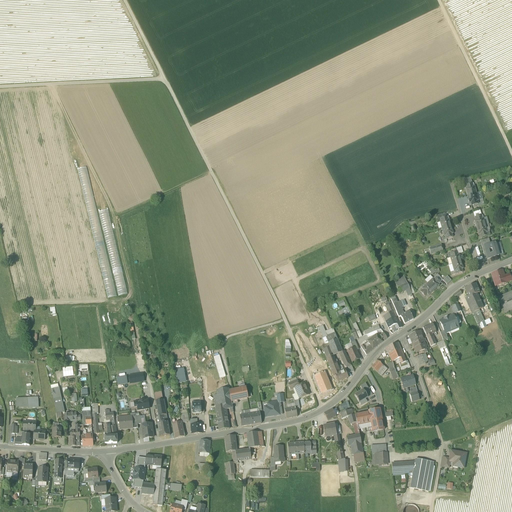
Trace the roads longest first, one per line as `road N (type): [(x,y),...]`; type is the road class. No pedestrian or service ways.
road 1 (track): [(123,0),(281,312),(321,409)]
road 2 (unclassified): [(400,333),(338,398),(304,418),(106,451)]
road 3 (unclassified): [(400,333),(442,443),(430,511)]
road 4 (track): [(438,0),(511,154)]
road 5 (track): [(163,78),(0,86)]
